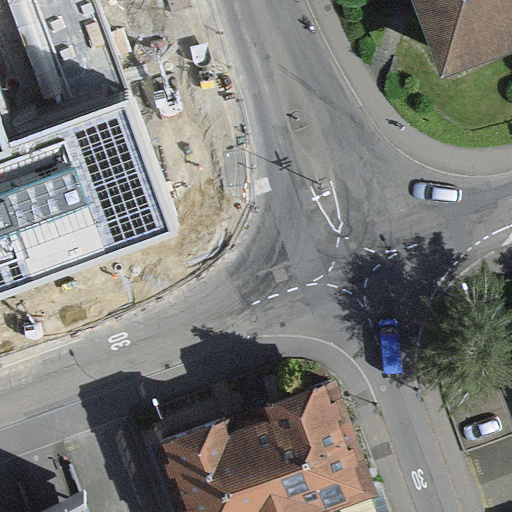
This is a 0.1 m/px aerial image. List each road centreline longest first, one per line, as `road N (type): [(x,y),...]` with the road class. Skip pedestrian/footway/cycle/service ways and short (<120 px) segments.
road 1 (residential): [(362,265),(87,366)]
road 2 (residential): [(259,0),(362,265)]
road 3 (residential): [(362,265),(450,511)]
road 4 (residential): [(511,220),(362,265)]
road 5 (residential): [(140,511),(87,366)]
